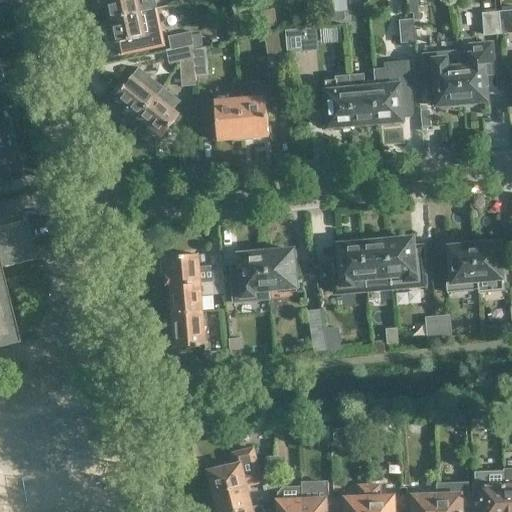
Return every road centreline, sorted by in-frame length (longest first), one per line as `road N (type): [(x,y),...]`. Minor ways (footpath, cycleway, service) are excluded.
road 1 (residential): [(81,195),(511,159)]
road 2 (residential): [(81,195),(158,511)]
road 3 (residential): [(81,195),(36,0)]
